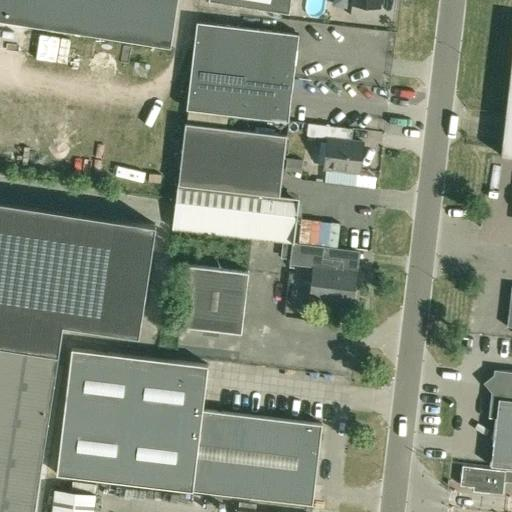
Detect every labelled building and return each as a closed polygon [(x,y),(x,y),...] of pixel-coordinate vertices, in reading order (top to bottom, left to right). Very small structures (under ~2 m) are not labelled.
[(0,0),(0,20),(170,47),(177,0),(0,0)] [(289,13),(290,0),(207,0),(208,0),(289,13)] [(191,66),(293,78),(298,34),(197,22),(191,66)] [(500,155),(511,156),(511,55),(505,111),(500,155)] [(293,78),(191,66),(186,109),(288,121),(293,78)] [(185,123),(177,188),(172,228),(292,243),(294,243),(298,202),(278,200),(286,135),(185,123)] [(309,124),(307,136),(327,138),(324,169),(326,169),(324,182),(355,186),(356,173),(360,173),(363,142),(352,141),(344,140),(346,129),(309,124)] [(303,160),(286,158),(285,171),(301,173),(303,160)] [(0,201),(0,511),(34,511),(59,355),(64,323),(139,334),(155,225),(0,201)] [(314,265),(314,267),(310,300),(347,304),(349,293),(354,293),(356,272),(342,271),(343,261),(322,258),(323,246),(294,243),(292,243),(291,256),(290,262),(314,265)] [(241,333),(248,272),(187,265),(180,326),(241,333)] [(56,474),(158,486),(168,405),(202,409),(208,364),(71,348),(56,474)] [(511,371),(494,369),(493,378),(486,383),(491,389),(488,417),(496,418),(490,465),(511,467),(511,371)] [(322,424),(202,409),(168,405),(158,486),(312,504),(322,424)] [(473,491),(502,494),(504,471),(462,466),(460,485),(473,487),(473,491)] [(92,511),(94,494),(55,489),(52,511),(92,511)]
